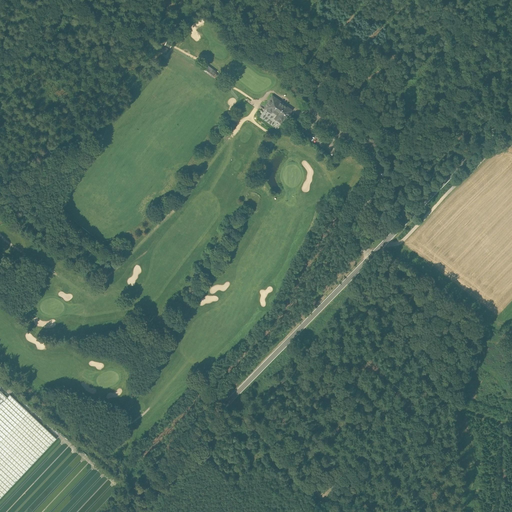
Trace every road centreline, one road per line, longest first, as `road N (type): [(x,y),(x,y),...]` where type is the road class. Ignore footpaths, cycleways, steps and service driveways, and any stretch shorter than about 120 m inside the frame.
road 1 (tertiary): [(121,511),(393,233)]
road 2 (track): [(225,0),(263,46),(387,127)]
road 3 (tertiary): [(511,113),(393,233)]
road 4 (track): [(321,497),(227,402)]
